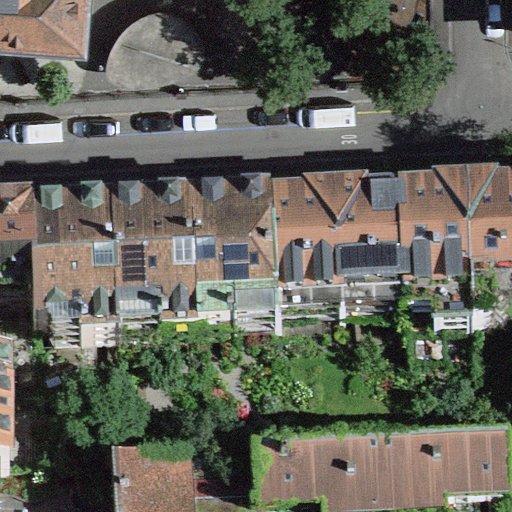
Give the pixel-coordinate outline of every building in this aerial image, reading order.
[(0,0),(0,7),(76,14),(77,0),(0,0)] [(511,199),(494,201),(494,196),(487,196),(488,197),(465,198),(473,336),(493,332),(494,330),(505,318),(509,300),(511,300),(511,199)] [(437,204),(419,204),(401,205),(407,321),(408,342),(473,338),(473,336),(465,198),(443,199),(442,199),(437,199),(437,204)] [(407,321),(401,205),(364,208),(364,203),(358,203),(358,204),(335,205),(341,309),(373,307),(374,323),(407,321)] [(341,309),(335,205),(313,206),(307,206),(307,211),(271,213),(276,313),(341,309)] [(231,211),(231,213),(191,215),(198,341),(236,339),(235,324),(277,321),(276,313),(271,213),(270,208),(231,211)] [(147,215),(147,217),(111,219),(117,330),(158,328),(159,343),(198,341),(191,215),(190,215),(190,213),(147,215)] [(79,347),(118,345),(117,330),(111,219),(111,217),(106,217),(71,219),(71,221),(31,223),(34,291),(37,334),(79,332),(79,347)] [(0,290),(34,291),(31,223),(31,220),(24,220),(25,221),(0,222),(0,290)] [(431,450),(460,449),(460,425),(431,427),(431,450)] [(256,460),(258,511),(269,511),(312,510),(311,511),(446,511),(446,503),(509,499),(505,446),(460,449),(431,450),(256,460)] [(116,511),(258,511),(256,460),(114,468),(116,511)]
